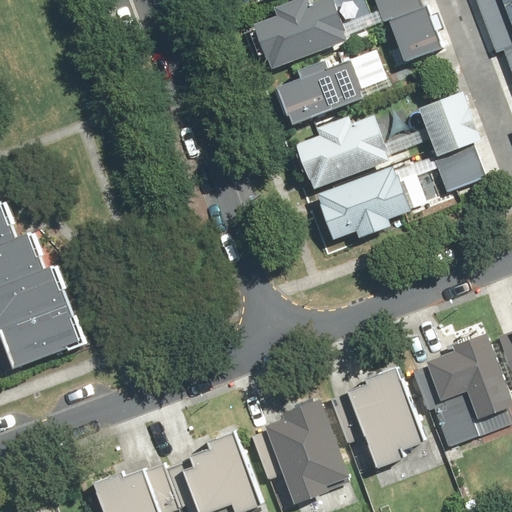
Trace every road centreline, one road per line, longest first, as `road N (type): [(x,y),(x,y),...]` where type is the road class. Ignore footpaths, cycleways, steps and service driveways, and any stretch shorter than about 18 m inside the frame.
road 1 (residential): [(274,344),(210,204),(140,0)]
road 2 (residential): [(0,448),(274,344)]
road 3 (residential): [(274,344),(511,258)]
road 4 (residential): [(449,0),(511,162)]
